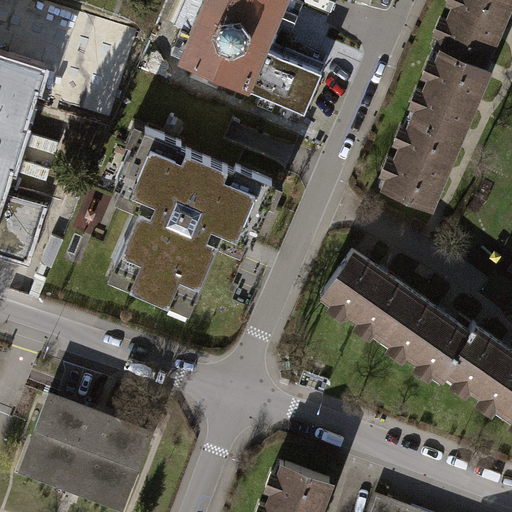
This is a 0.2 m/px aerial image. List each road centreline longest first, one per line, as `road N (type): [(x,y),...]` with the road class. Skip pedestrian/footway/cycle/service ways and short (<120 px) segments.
road 1 (residential): [(233,394),(383,29)]
road 2 (residential): [(233,394),(511,496)]
road 3 (residential): [(0,309),(233,394)]
road 4 (residential): [(189,511),(233,394)]
